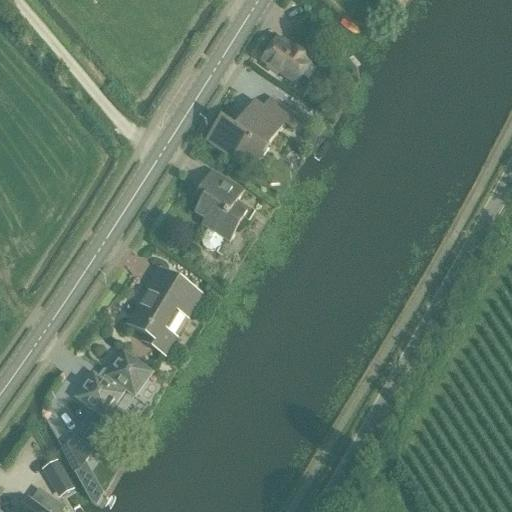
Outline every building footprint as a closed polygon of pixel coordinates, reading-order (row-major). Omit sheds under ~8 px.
[(293,49),(292,51),(278,42),(263,63),(279,74),(277,78),(292,89),(311,61),(308,59),(308,54),(302,49),(296,51),(293,49)] [(312,89),(304,101),(321,112),(329,101),(312,89)] [(293,132),(300,122),(270,101),(264,110),(255,104),(235,132),(221,123),(206,144),(239,166),(248,153),(260,162),(285,126),(293,132)] [(218,249),(219,248),(223,240),(231,244),(245,222),(249,225),(256,214),(239,204),(245,193),(212,173),(196,199),(202,203),(194,215),(204,221),(201,226),(208,231),(203,239),(202,240),(202,241),(202,242),(202,243),(202,246),(203,247),(204,249),(205,250),(207,252),(209,252),(210,252),(211,252),(214,252),(215,251),(217,250),(218,249)] [(188,320),(202,298),(156,270),(142,293),(147,295),(127,327),(145,338),(142,343),(165,358),(176,341),(166,334),(178,314),(188,320)] [(135,401),(154,375),(123,353),(101,383),(93,377),(77,400),(105,419),(124,393),(135,401)] [(95,451),(109,433),(88,417),(74,435),(95,451)] [(51,467),(45,475),(56,493),(59,491),(63,497),(73,491),(57,464),(56,464),(54,466),(52,467),(51,467)] [(54,503),(47,511),(42,511),(29,502),(22,511),(62,511),(64,510),(54,503)]
